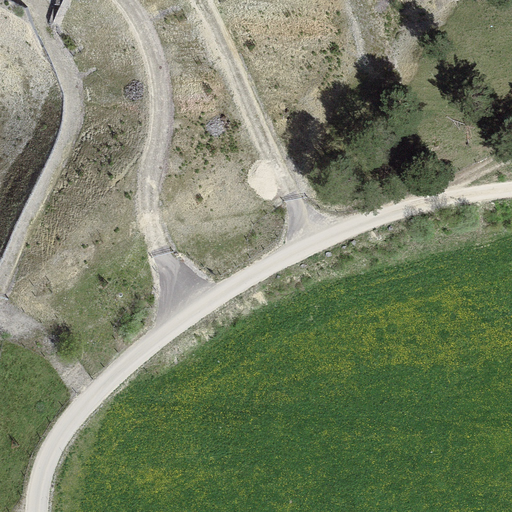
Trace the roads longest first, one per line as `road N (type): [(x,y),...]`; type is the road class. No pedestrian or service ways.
road 1 (track): [(188,316),(149,215),(161,87),(155,54),(128,0)]
road 2 (track): [(201,0),(314,244)]
